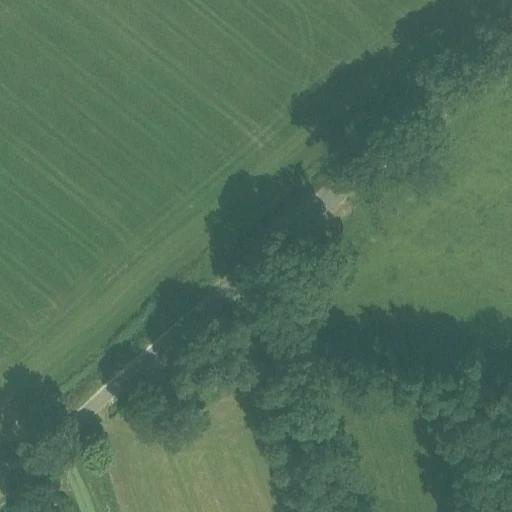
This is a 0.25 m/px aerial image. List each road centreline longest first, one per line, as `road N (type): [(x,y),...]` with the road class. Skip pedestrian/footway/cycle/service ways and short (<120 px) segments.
road 1 (unclassified): [(0,490),(257,256)]
road 2 (unclassified): [(257,256),(511,42)]
road 3 (residential): [(336,511),(257,256)]
